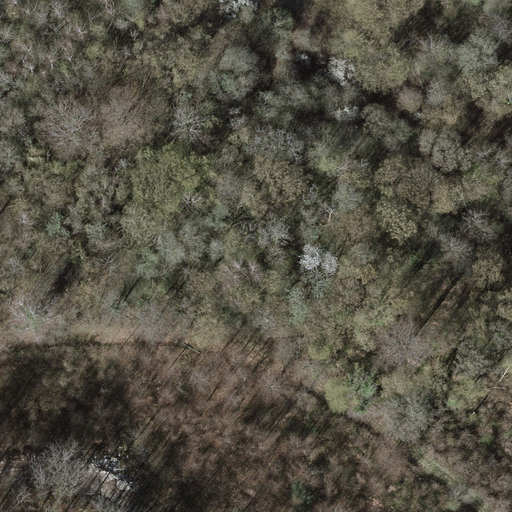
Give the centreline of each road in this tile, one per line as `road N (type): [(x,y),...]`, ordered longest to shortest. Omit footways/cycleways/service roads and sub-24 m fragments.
road 1 (track): [(0,340),(173,330),(213,338),(339,396),(488,511)]
road 2 (track): [(0,473),(66,470),(98,481),(139,511)]
